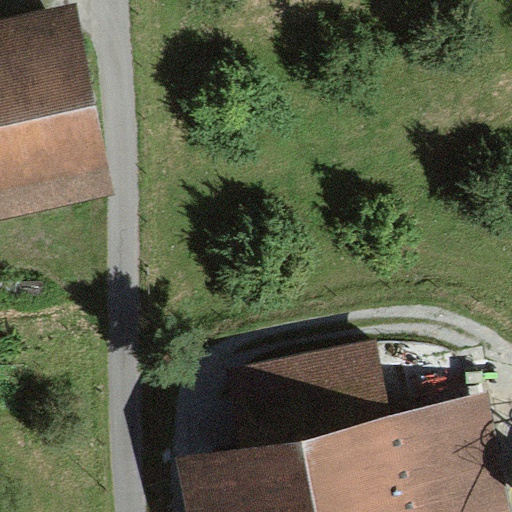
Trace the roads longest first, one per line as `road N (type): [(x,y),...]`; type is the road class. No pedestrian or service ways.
road 1 (residential): [(111,0),(134,511)]
road 2 (track): [(182,511),(186,401),(229,352),(377,315),(481,345),(511,365)]
